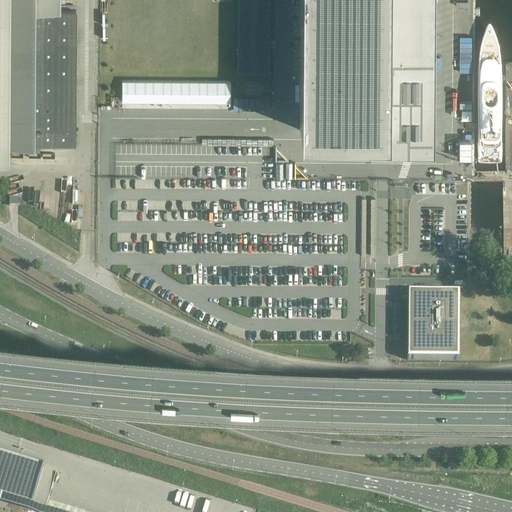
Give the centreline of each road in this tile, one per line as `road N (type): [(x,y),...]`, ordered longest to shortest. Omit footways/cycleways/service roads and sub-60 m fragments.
road 1 (unclassified): [(511,374),(392,377),(301,372),(257,360),(146,315),(0,233)]
road 2 (secondary): [(511,447),(355,441),(296,430),(172,395),(0,312)]
road 3 (secondary): [(0,374),(156,443),(497,511)]
road 4 (motorway): [(511,400),(0,370)]
road 5 (motorway): [(0,398),(511,421)]
